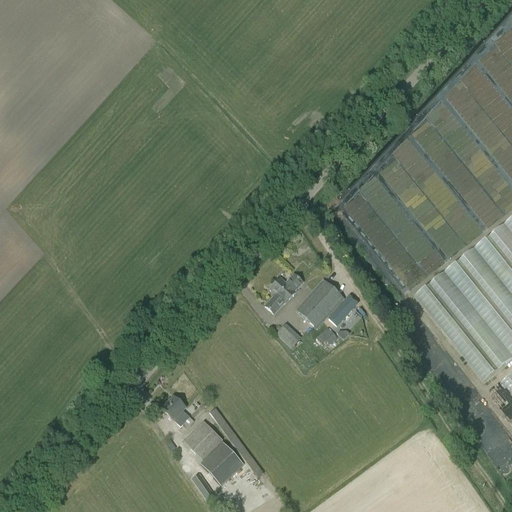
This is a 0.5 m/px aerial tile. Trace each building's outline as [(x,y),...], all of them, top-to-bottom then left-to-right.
[(511,219),(414,298),(483,384),(511,360),(511,219)] [(279,280),(269,291),(277,298),(273,304),(270,301),(264,308),(273,316),(284,304),(285,305),(296,293),(295,292),(303,285),(294,276),(285,286),(279,280)] [(344,302),(323,283),(296,312),(317,331),(344,302)] [(344,302),(327,320),(336,328),(356,305),(348,297),(344,302)] [(300,340),(284,326),(276,336),(291,350),(300,340)] [(336,339),(327,328),(314,339),(323,349),(336,339)] [(511,371),(500,381),(511,395),(511,371)] [(184,410),(172,398),(160,411),(179,429),(181,427),(186,431),(193,423),(181,413),(184,410)] [(263,475),(215,410),(209,414),(257,479),(263,475)] [(220,488),(242,468),(220,444),(221,442),(202,424),(182,444),(202,464),(199,466),(220,488)] [(214,497),(199,476),(190,481),(205,503),(214,497)]
